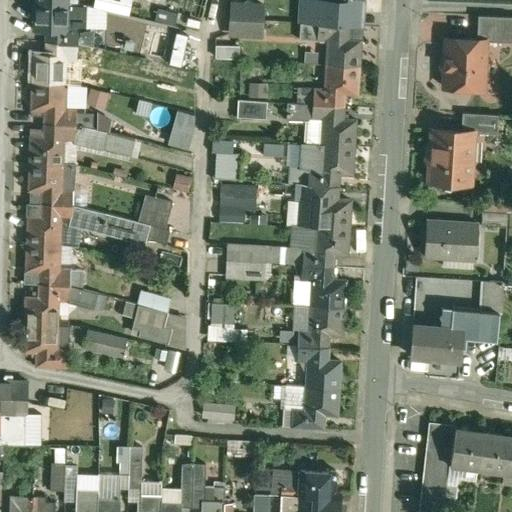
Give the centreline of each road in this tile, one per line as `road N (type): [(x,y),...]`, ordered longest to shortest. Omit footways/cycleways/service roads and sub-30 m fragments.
road 1 (residential): [(396,3),(375,377)]
road 2 (residential): [(0,360),(188,403)]
road 3 (residential): [(375,377),(511,397)]
road 4 (residential): [(375,377),(367,511)]
